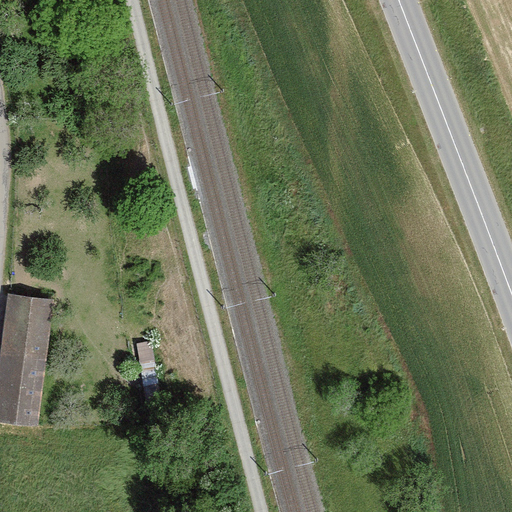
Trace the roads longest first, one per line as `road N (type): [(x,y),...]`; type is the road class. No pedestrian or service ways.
road 1 (unclassified): [(133,0),(263,511)]
road 2 (primary): [(398,0),(511,295)]
